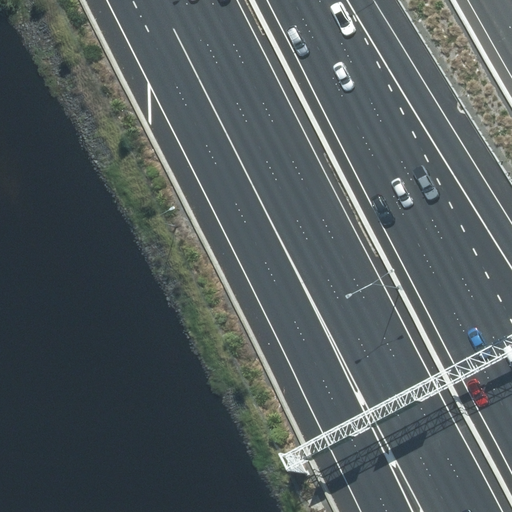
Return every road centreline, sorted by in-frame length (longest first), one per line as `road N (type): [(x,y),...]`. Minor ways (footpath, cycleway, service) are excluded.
road 1 (motorway): [(470,511),(202,0)]
road 2 (motorway): [(393,511),(139,0)]
road 3 (motorway): [(310,0),(511,371)]
road 4 (motorway): [(331,0),(511,269)]
